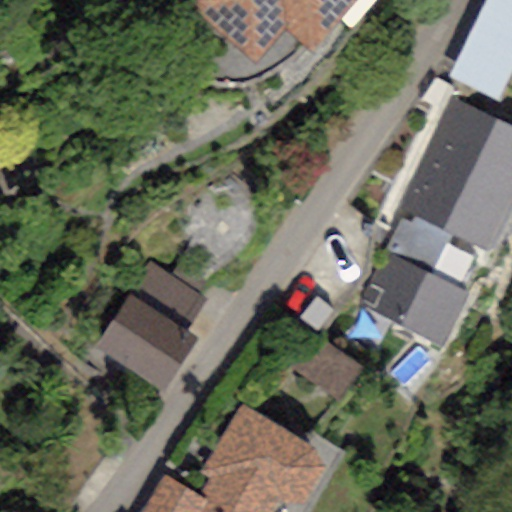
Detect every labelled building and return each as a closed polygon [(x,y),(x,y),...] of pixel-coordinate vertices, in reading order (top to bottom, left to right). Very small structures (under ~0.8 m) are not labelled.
[(185,0),(180,6),(254,71),(285,35),(310,61),(366,0),(185,0)] [(511,133),(452,102),(397,206),(489,253),(511,208),(511,133)] [(148,267),(127,303),(185,340),(203,306),(148,267)] [(185,340),(127,303),(93,354),(166,401),(200,350),(185,340)] [(332,366),(309,396),(359,433),(382,402),(332,366)] [(198,503),(164,480),(144,511),(274,511),(277,508),(298,511),(303,511),(322,478),(308,448),(242,411),(201,479),(210,483),(198,503)]
